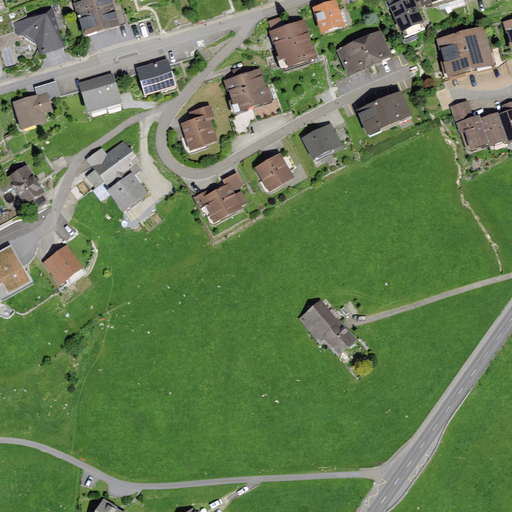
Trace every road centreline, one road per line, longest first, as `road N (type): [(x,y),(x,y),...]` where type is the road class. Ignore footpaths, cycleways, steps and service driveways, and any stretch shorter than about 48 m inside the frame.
road 1 (unclassified): [(0,90),(304,0)]
road 2 (secondary): [(375,511),(511,317)]
road 3 (track): [(361,323),(511,276)]
